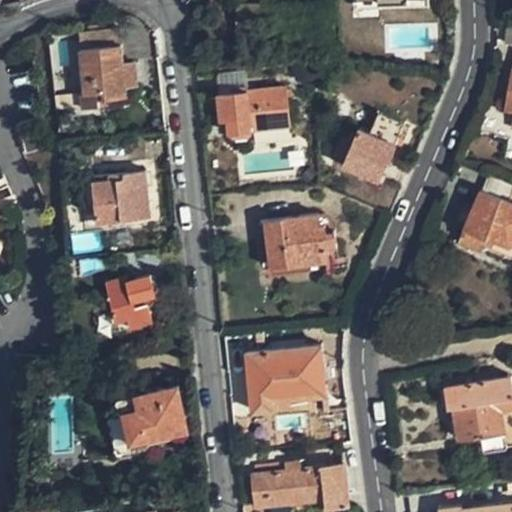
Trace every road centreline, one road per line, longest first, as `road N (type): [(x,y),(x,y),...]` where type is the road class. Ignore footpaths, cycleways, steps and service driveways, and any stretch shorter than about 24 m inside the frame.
road 1 (residential): [(381,511),(364,367),(370,307),(477,50),(475,0)]
road 2 (residential): [(167,0),(228,511)]
